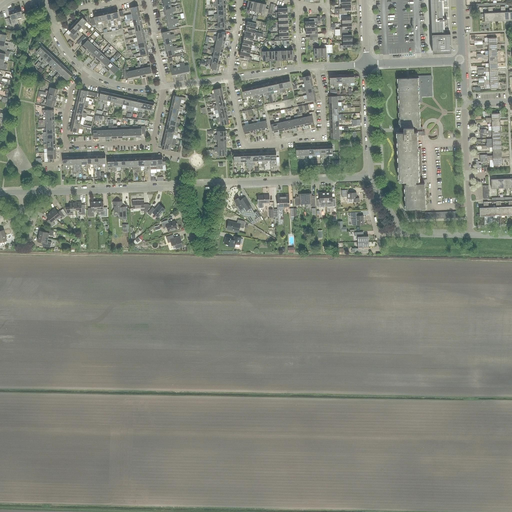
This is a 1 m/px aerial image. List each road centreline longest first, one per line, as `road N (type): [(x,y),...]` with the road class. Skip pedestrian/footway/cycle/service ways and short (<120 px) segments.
road 1 (residential): [(164,87),(152,141),(65,144),(73,86),(87,71)]
road 2 (residential): [(229,77),(244,145),(273,144),(323,129),(316,66)]
road 3 (residential): [(174,185),(19,193)]
road 4 (residential): [(367,175),(227,182)]
road 5 (residential): [(469,235),(403,234),(367,175)]
road 6 (residential): [(469,235),(464,102)]
road 7 (residential): [(174,185),(187,233),(212,237),(227,182)]
